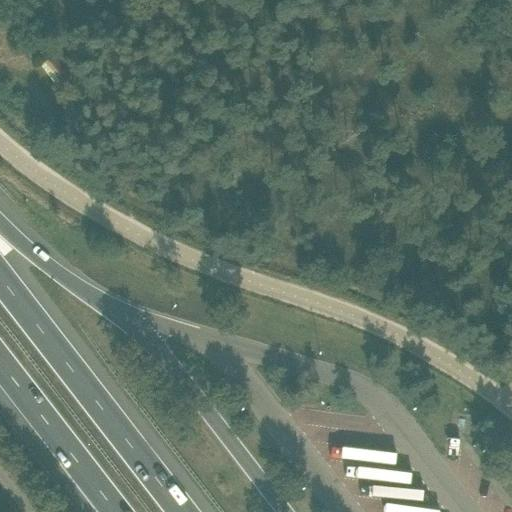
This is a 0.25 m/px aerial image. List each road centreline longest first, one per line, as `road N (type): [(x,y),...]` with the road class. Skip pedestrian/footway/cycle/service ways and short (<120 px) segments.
road 1 (unclassified): [(511,412),(385,333),(90,216),(0,148)]
road 2 (motorway): [(180,511),(0,279)]
road 3 (motorway): [(0,364),(114,511)]
road 4 (motorway): [(128,320),(0,231)]
